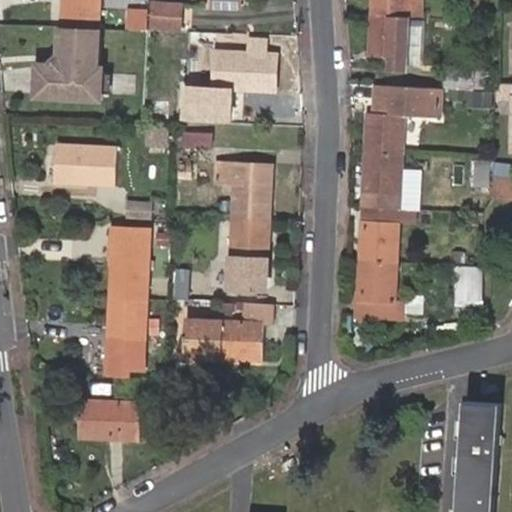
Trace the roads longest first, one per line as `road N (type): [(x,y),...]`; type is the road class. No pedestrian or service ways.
road 1 (residential): [(321,408),(332,138),(321,0)]
road 2 (residential): [(140,511),(321,408)]
road 3 (residential): [(511,348),(362,387),(321,408)]
